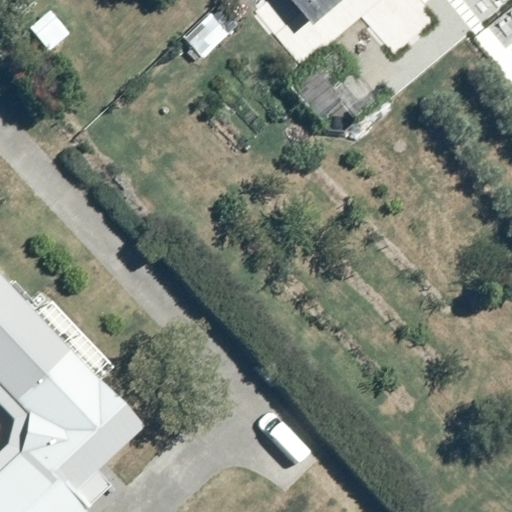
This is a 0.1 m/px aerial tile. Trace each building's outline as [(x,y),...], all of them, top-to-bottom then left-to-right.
[(335,0),(287,0),(307,22),(335,0)] [(26,28),(47,56),(78,32),(57,4),(26,28)] [(184,37),(204,61),(232,39),(211,14),(184,37)] [(364,15),(284,76),(331,138),(411,77),(364,15)] [(143,426),(48,334),(0,377),(0,403),(14,421),(9,445),(0,454),(0,511),(85,511),(70,493),(143,426)]
